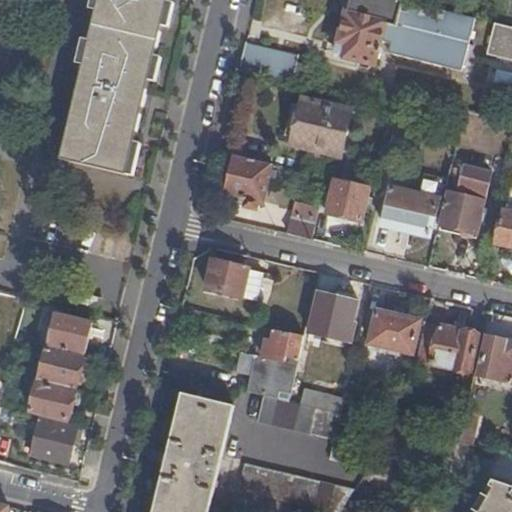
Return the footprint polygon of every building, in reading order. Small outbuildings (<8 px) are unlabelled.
[(100,0),(61,160),(128,176),(169,3),(157,0),(100,0)] [(428,6),(401,0),(352,0),(339,57),(378,66),(383,41),(394,44),(392,55),(465,72),(477,18),(428,6)] [(511,26),(497,23),(490,55),(511,59),(511,26)] [(247,45),(241,71),(304,86),(307,75),(297,72),(300,58),(247,45)] [(380,104),(399,109),(402,97),(382,93),(380,104)] [(399,109),(412,112),(415,99),(402,97),(399,109)] [(305,103),(304,108),(296,139),(295,144),(343,155),(352,114),(305,103)] [(296,139),(304,108),(294,105),(286,137),(296,139)] [(273,165),(238,157),(229,197),(251,202),(261,205),(264,205),(273,165)] [(477,239),(491,173),(465,167),(458,196),(449,193),(441,231),(477,239)] [(322,200),(332,202),(337,180),(327,178),(322,200)] [(363,222),(371,188),(337,180),(332,202),(330,215),(363,222)] [(432,237),(440,200),(392,189),(384,227),(432,237)] [(511,212),(505,210),(497,245),(511,248),(511,212)] [(288,235),(313,241),(317,225),(293,219),(288,235)] [(256,303),(263,274),(215,261),(208,291),(256,303)] [(311,335),(357,345),(362,326),(354,325),(359,303),(320,294),(311,335)] [(78,314),(98,319),(103,300),(82,296),(78,314)] [(420,323),(379,313),(370,350),(399,357),(401,351),(413,354),(420,323)] [(92,324),(56,315),(49,345),(85,354),(92,324)] [(426,324),(417,362),(471,374),(480,335),(426,324)] [(263,329),(248,392),(265,396),(289,402),(296,374),(305,339),(263,329)] [(484,356),(480,355),(476,375),(480,376),(480,377),(511,383),(511,342),(488,338),(484,356)] [(40,380),(77,389),(84,358),(48,349),(40,380)] [(31,413),(69,422),(75,393),(37,384),(31,413)] [(341,414),(345,399),(306,389),(302,405),(341,414)] [(209,511),(235,407),(183,393),(153,511),(209,511)] [(289,402),(265,396),(258,422),(335,441),(337,435),(341,414),(302,405),(290,402),(289,402)] [(460,442),(474,445),(481,412),(468,409),(460,442)] [(40,420),(41,418),(13,412),(11,418),(39,425),(40,420)] [(78,429),(40,420),(39,425),(32,456),(69,465),(78,429)] [(331,461),(345,465),(351,438),(337,435),(335,441),(331,461)] [(239,491),(325,511),(341,511),(355,492),(297,477),(245,466),(239,491)] [(511,511),(511,485),(494,479),(475,511),(440,511),(441,509),(417,502),(411,511),(511,511)] [(0,511),(7,511),(9,506),(0,503),(0,511)]
